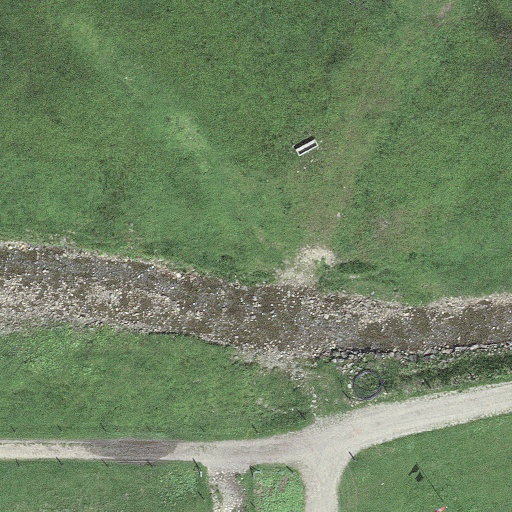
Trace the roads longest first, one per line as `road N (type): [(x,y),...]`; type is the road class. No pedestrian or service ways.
road 1 (track): [(0,448),(329,448)]
road 2 (track): [(511,394),(349,435),(329,448),(320,511)]
